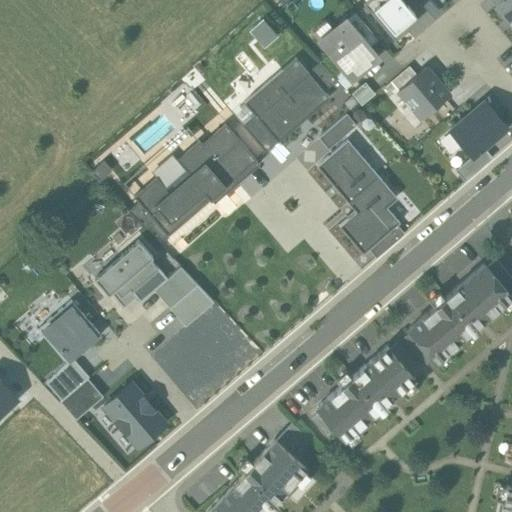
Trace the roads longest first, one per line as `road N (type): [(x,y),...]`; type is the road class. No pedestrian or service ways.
road 1 (residential): [(211,443),(374,304)]
road 2 (residential): [(284,200),(374,304)]
road 3 (residential): [(374,304),(478,215)]
road 4 (residential): [(211,443),(132,347)]
